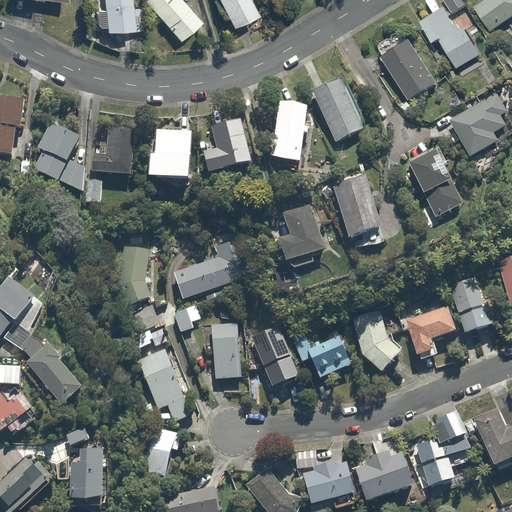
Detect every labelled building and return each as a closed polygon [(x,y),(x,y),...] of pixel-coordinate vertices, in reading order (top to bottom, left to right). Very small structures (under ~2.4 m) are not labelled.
[(140,6),(132,6),(132,0),(102,0),(103,8),(96,8),(97,25),(104,24),(105,30),(131,29),(131,31),(141,31),(140,6)] [(162,21),(159,23),(176,42),(200,21),(181,0),(139,0),(153,16),(156,14),(162,21)] [(258,12),(251,0),(219,0),(232,25),(258,12)] [(511,38),(511,0),(487,0),(476,7),(499,46),(511,38)] [(467,28),(462,31),(448,9),(430,20),(421,25),(434,45),(443,40),(460,69),(475,60),(484,54),(467,28)] [(410,30),(379,47),(409,101),(440,84),(410,30)] [(336,143),(368,128),(354,96),(357,95),(349,79),(314,96),(336,143)] [(511,101),(504,87),(487,96),(489,100),(464,114),(462,110),(449,118),(471,158),(503,140),(500,134),(510,128),(504,118),(511,114),(507,105),(511,102),(511,101)] [(0,155),(16,157),(19,131),(23,131),(27,102),(23,101),(0,98),(0,155)] [(300,164),(311,110),(283,105),(272,159),(300,164)] [(174,125),(173,132),(157,132),(156,154),(151,154),(150,178),(155,178),(192,179),(193,133),(189,133),(189,115),(179,115),(178,125),(174,125)] [(218,151),(205,155),(210,175),(254,163),(242,121),(231,124),(231,122),(212,127),(218,151)] [(42,152),(40,156),(33,168),(83,194),(86,188),(86,169),(72,161),(82,141),(49,123),(35,148),(42,152)] [(107,155),(94,155),(93,174),(134,176),(136,129),(108,127),(107,155)] [(464,207),(454,182),(456,181),(443,150),(438,152),(411,163),(434,219),(464,207)] [(366,178),(334,188),(352,242),(384,231),(366,178)] [(293,237),(281,242),(289,264),(329,249),(312,207),(285,217),(293,237)] [(217,247),(221,259),(176,274),(185,302),(256,278),(247,251),(243,238),(217,247)] [(135,309),(148,302),(155,303),(154,307),(160,307),(162,286),(149,285),(153,249),(126,247),(120,308),(135,309)] [(511,307),(511,256),(496,262),(511,307)] [(466,334),(479,329),(481,332),(495,327),(494,324),(476,276),(449,286),(466,334)] [(0,339),(36,298),(14,279),(0,294),(0,339)] [(192,325),(204,322),(198,304),(173,312),(180,336),(194,332),(192,325)] [(152,341),(155,340),(151,330),(162,326),(154,306),(129,316),(136,336),(141,334),(143,339),(136,342),(139,350),(153,344),(152,341)] [(408,321),(422,363),(441,356),(436,343),(460,334),(451,307),(408,321)] [(385,379),(403,368),(399,362),(407,357),(389,338),(381,308),(353,320),(371,366),(385,379)] [(212,327),(214,353),(204,354),(206,373),(216,373),(216,382),(244,380),(240,325),(212,327)] [(281,325),(252,338),(274,390),(303,377),(281,325)] [(37,337),(24,348),(32,358),(28,362),(65,408),(89,389),(52,343),(46,347),(37,337)] [(302,364),(314,359),(321,379),(354,368),(343,338),(311,349),(307,337),(294,342),(302,364)] [(166,350),(139,361),(158,413),(169,409),(174,422),(191,415),(166,350)] [(22,367),(2,366),(1,383),(21,383),(22,367)] [(0,435),(9,430),(15,438),(30,427),(24,419),(37,410),(24,390),(8,401),(0,389),(0,435)] [(511,430),(510,431),(498,408),(474,420),(500,474),(511,468),(511,430)] [(431,422),(437,440),(416,446),(430,489),(457,480),(453,470),(465,466),(461,455),(475,450),(463,412),(431,422)] [(176,452),(181,453),(184,441),(179,440),(180,435),(155,429),(145,473),(170,479),(176,452)] [(370,503),(389,497),(394,511),(422,502),(417,487),(405,453),(396,456),(394,449),(365,459),(367,466),(358,469),(370,503)] [(296,453),(298,470),(316,469),(315,452),(296,453)] [(47,479),(52,475),(41,462),(36,467),(28,458),(0,483),(0,504),(6,511),(15,511),(49,482),(47,479)] [(343,511),(362,507),(349,459),(318,467),(319,469),(307,472),(316,507),(336,501),(338,511),(343,511)] [(286,490),(271,468),(245,488),(265,511),(303,511),(309,503),(286,490)] [(222,511),(219,490),(166,498),(167,511),(222,511)]
